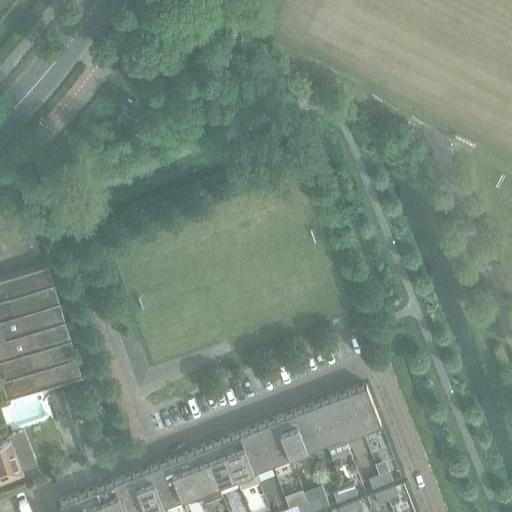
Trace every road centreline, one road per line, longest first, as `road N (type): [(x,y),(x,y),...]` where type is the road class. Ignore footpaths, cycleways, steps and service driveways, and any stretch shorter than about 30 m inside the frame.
road 1 (residential): [(30,511),(23,493),(375,361),(434,511)]
road 2 (tertiary): [(0,115),(89,0)]
